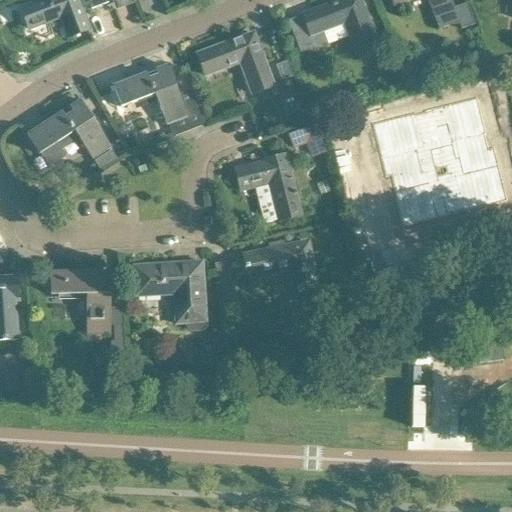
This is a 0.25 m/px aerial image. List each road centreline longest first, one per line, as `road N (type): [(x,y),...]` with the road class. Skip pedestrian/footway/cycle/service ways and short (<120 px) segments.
road 1 (unclassified): [(511,463),(0,439)]
road 2 (residential): [(248,128),(203,148),(198,208),(187,230),(41,238),(14,219),(0,191)]
road 3 (residential): [(12,112),(99,59),(258,0)]
